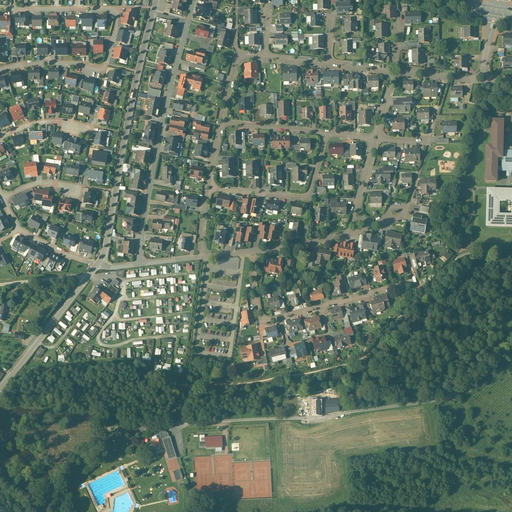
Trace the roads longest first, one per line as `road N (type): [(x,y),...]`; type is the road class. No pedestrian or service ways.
road 1 (residential): [(511,346),(447,394),(416,403),(323,417),(107,429)]
road 2 (residential): [(0,5),(118,9),(103,65),(10,64)]
road 3 (unclassified): [(153,9),(96,264)]
road 4 (residential): [(189,18),(151,170),(138,263)]
road 5 (residential): [(251,252),(257,308),(266,319),(408,287)]
road 6 (residential): [(326,133),(308,192),(208,187)]
road 7 (unclassified): [(88,274),(0,383)]
